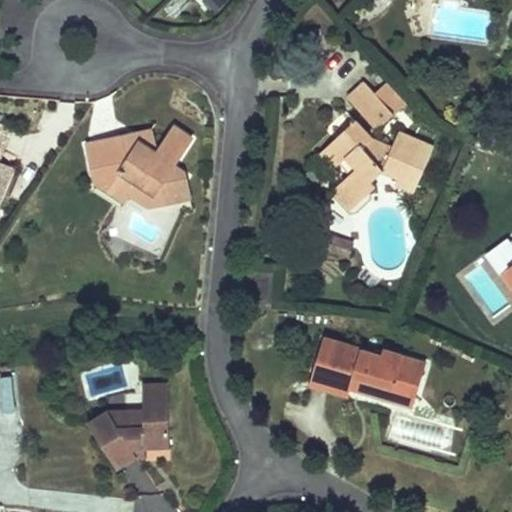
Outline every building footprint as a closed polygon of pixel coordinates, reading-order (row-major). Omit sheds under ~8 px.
[(389,79),(375,92),(395,113),(409,100),(389,79)] [(366,83),(350,99),(378,129),(395,114),(395,113),(375,92),(366,83)] [(0,119),(0,199),(0,200),(8,182),(0,178),(6,165),(0,161),(0,150),(12,125),(0,119)] [(335,189),(354,208),(377,187),(372,181),(385,171),(400,178),(397,184),(415,193),(435,149),(399,133),(393,148),(376,141),(357,121),(320,154),(335,169),(348,156),(359,167),(335,189)] [(125,138),(91,144),(97,184),(117,181),(155,205),(170,203),(186,179),(173,171),(176,166),(191,137),(173,128),(160,154),(155,162),(137,151),(139,147),(125,138)] [(155,162),(160,154),(153,133),(125,138),(139,147),(137,151),(155,162)] [(187,172),(176,166),(173,171),(186,179),(187,172)] [(186,179),(170,203),(190,199),(186,179)] [(117,181),(97,184),(126,203),(131,198),(148,208),(155,205),(117,181)] [(383,357),(326,339),(312,383),(350,395),(352,388),(394,401),(398,388),(419,395),(428,365),(384,351),(383,357)] [(0,377),(0,410),(15,409),(12,377),(0,377)] [(111,408),(90,422),(119,469),(138,458),(137,448),(146,449),(170,449),(169,383),(144,383),(145,408),(111,408)] [(398,388),(394,401),(415,407),(419,395),(398,388)] [(137,448),(138,458),(147,458),(146,449),(137,448)]
